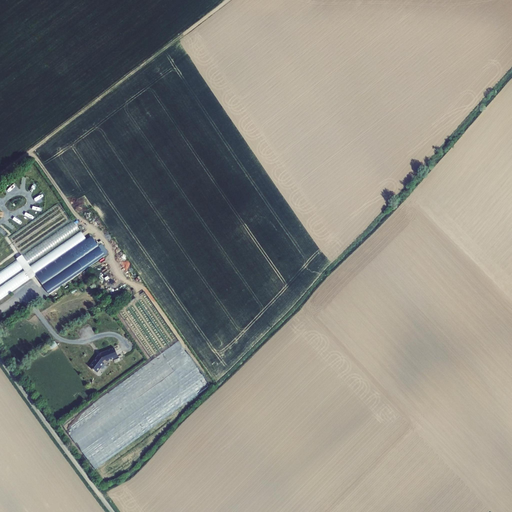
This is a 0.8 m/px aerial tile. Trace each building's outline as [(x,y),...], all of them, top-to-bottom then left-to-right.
[(23,256),(28,264),(79,229),(73,221),(23,256)] [(30,266),(35,275),(86,240),(80,231),(30,266)] [(49,294),(105,256),(98,247),(43,285),(49,294)] [(17,259),(18,260),(23,268),(25,270),(30,278),(31,279),(36,276),(35,275),(30,266),(28,264),(23,256),(22,255),(17,259)] [(0,271),(0,284),(23,268),(18,260),(0,271)] [(0,287),(0,299),(30,278),(25,270),(0,287)] [(146,291),(121,307),(124,311),(122,312),(128,312),(127,310),(129,308),(136,304),(147,303),(149,307),(153,304),(155,308),(156,308),(146,291)] [(53,349),(59,345),(55,341),(50,345),(53,349)] [(98,356),(90,367),(97,373),(104,364),(105,365),(107,364),(108,363),(108,361),(118,357),(115,348),(101,354),(101,353),(98,355),(98,356)]
